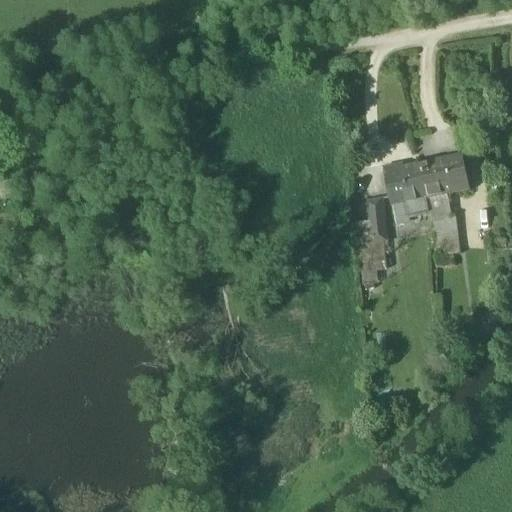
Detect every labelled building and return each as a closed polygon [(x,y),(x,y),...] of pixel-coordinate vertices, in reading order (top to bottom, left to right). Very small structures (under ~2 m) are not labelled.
[(462,158),(419,167),(427,200),(447,196),(469,191),(462,158)] [(384,170),(392,207),(425,200),(427,200),(419,167),(402,171),(401,167),(384,170)] [(428,215),(430,221),(451,218),(447,196),(427,200),(425,200),(428,215)] [(367,203),(371,246),(386,243),(381,200),(367,203)] [(428,215),(425,200),(392,207),(395,226),(407,223),(406,219),(428,215)] [(430,221),(435,258),(459,255),(455,218),(451,218),(430,221)]
